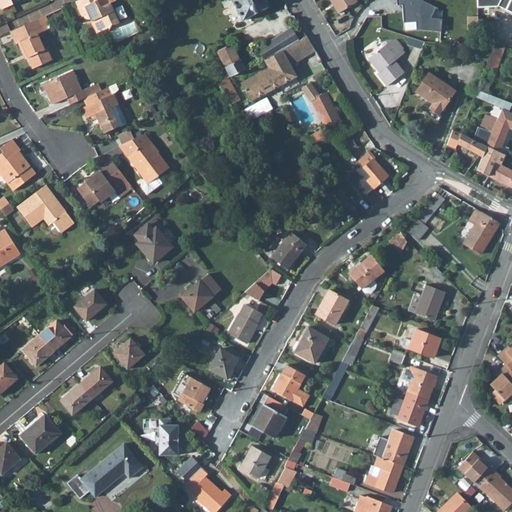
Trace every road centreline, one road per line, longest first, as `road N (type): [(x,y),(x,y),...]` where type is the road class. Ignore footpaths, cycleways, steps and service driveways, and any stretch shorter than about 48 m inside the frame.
road 1 (residential): [(227,417),(310,271),(435,170),(381,134),(298,0)]
road 2 (residential): [(132,308),(0,420)]
road 3 (tertiary): [(511,246),(452,402)]
